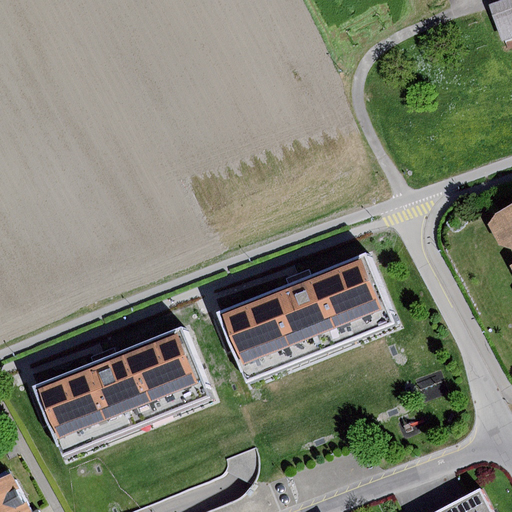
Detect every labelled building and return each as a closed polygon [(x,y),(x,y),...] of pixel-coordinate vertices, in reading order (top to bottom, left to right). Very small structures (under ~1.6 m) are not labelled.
[(511,0),(501,0),(489,4),(502,40),(511,36),(511,0)] [(511,36),(502,40),(506,51),(511,49),(511,36)] [(511,264),(510,266),(511,269),(511,205),(496,214),(488,224),(499,245),(511,249),(511,264)] [(300,283),(223,314),(251,383),(399,324),(371,255),(300,283)] [(102,363),(39,389),(66,457),(213,398),(186,330),(102,363)] [(33,511),(16,478),(0,485),(0,511),(33,511)] [(492,511),(482,491),(442,511),(492,511)]
